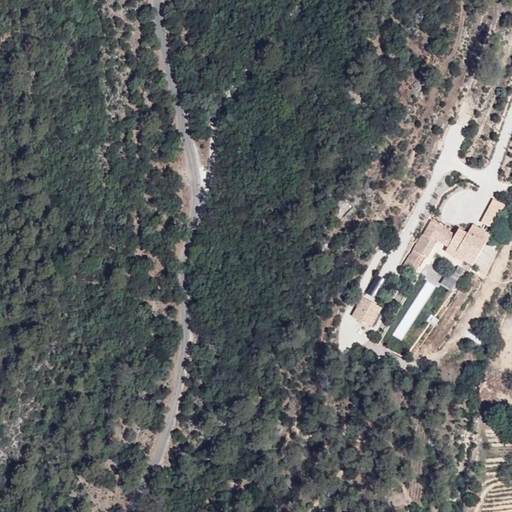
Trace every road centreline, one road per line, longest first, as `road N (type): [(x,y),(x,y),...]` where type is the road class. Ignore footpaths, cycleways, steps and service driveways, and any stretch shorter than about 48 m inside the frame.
road 1 (unclassified): [(164,0),(203,184),(189,340),(143,477),(114,511)]
road 2 (track): [(303,0),(223,109),(213,176),(203,184)]
